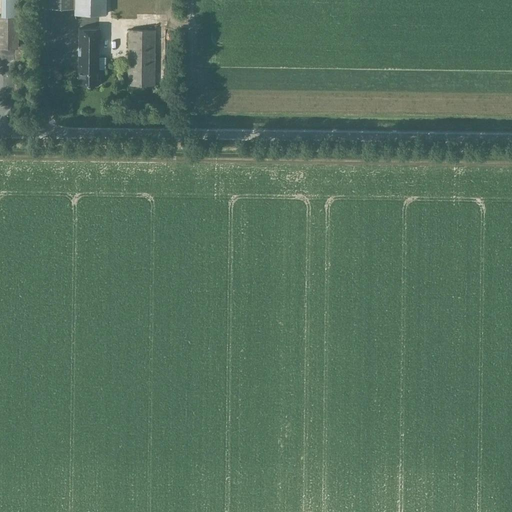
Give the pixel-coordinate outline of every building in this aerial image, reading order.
[(0,0),(1,16),(0,16),(0,48),(18,48),(17,0),(0,0)] [(48,0),(49,8),(74,8),(74,0),(48,0)] [(74,0),(74,8),(74,14),(104,14),(104,0),(74,0)] [(107,0),(108,10),(132,11),(132,6),(141,6),(141,0),(107,0)] [(98,85),(98,29),(78,28),(78,84),(98,85)] [(154,85),(155,30),(127,30),(127,85),(154,85)]
